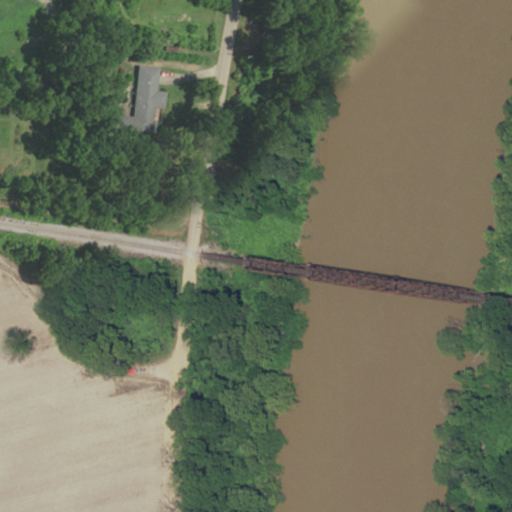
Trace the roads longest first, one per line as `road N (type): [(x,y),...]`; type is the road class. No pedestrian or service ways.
road 1 (residential): [(172,511),(174,389),(227,0)]
road 2 (track): [(0,250),(36,279),(61,339),(85,359),(122,373),(176,375)]
